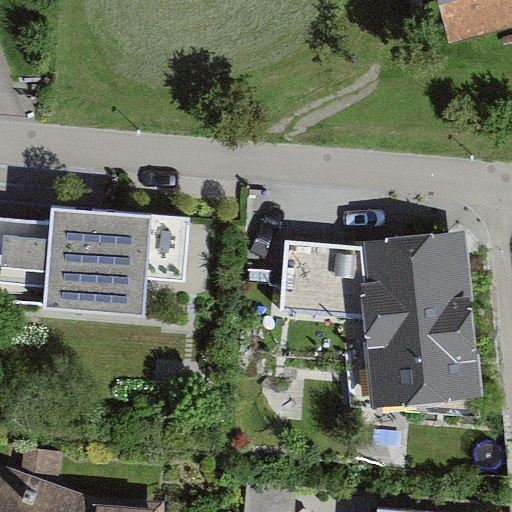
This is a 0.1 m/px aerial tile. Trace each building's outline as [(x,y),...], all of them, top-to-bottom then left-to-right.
[(511,0),(441,0),(451,36),(511,20),(511,0)] [(44,303),(146,311),(149,274),(187,276),(192,213),(52,202),(52,212),(0,208),(0,271),(47,275),(44,303)] [(465,241),(359,253),(289,248),(285,316),(367,321),(377,414),(483,402),(465,241)] [(100,498),(0,461),(0,511),(166,511),(167,500),(100,498)] [(246,511),(295,511),(297,489),(249,486),(246,511)] [(378,511),(488,511),(488,505),(379,501),(378,511)]
